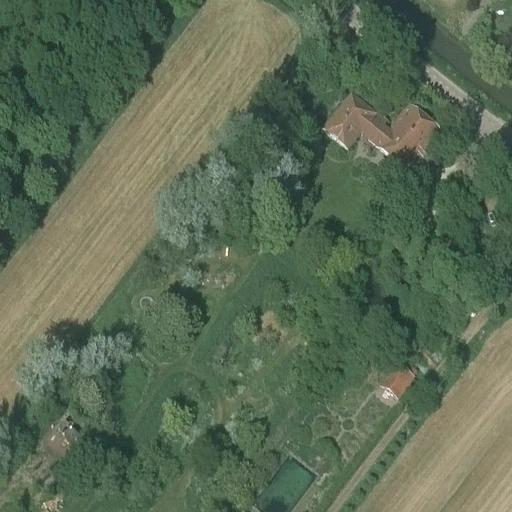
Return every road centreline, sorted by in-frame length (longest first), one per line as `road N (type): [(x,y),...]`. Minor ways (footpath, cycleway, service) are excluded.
road 1 (track): [(329,511),(511,283)]
road 2 (tertiary): [(511,145),(329,0)]
road 3 (track): [(0,184),(136,0)]
